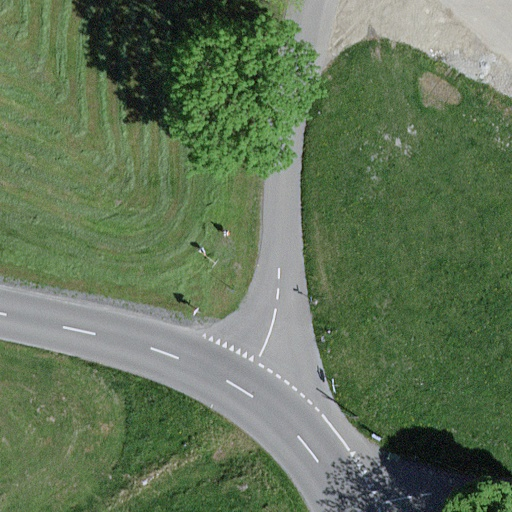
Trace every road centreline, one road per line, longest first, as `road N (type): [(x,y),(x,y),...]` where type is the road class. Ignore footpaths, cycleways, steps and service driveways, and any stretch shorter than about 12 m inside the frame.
road 1 (unclassified): [(242,391),(277,301),(294,91),(311,0)]
road 2 (secondary): [(242,391),(214,374),(96,336),(0,316)]
road 3 (secondary): [(344,511),(280,416),(242,391)]
